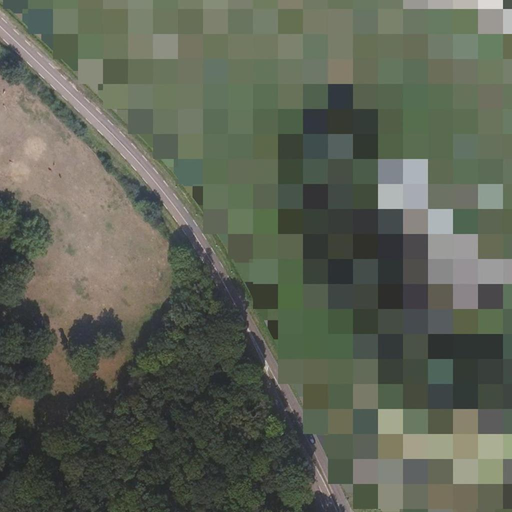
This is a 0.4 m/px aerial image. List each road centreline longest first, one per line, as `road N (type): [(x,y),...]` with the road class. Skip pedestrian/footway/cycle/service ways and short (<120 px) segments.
road 1 (secondary): [(0,27),(153,180),(210,259),(256,345)]
road 2 (secondary): [(345,511),(256,345)]
road 3 (secondary): [(256,345),(329,511)]
